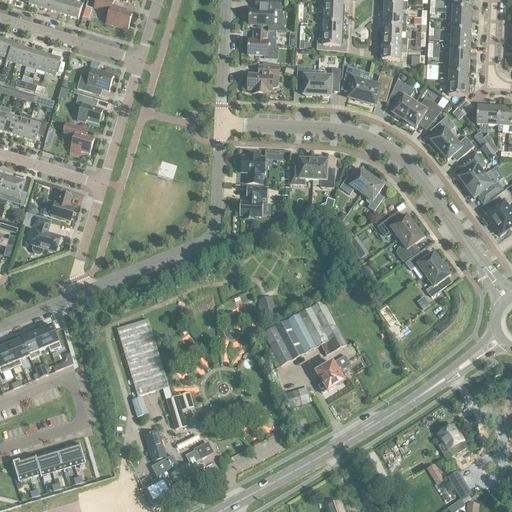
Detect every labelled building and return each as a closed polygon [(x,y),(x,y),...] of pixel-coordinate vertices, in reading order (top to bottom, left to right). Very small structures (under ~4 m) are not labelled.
[(31,0),(30,4),(29,4),(29,6),(39,9),(41,0),(31,0)] [(41,0),(39,9),(49,12),(52,0),(41,0)] [(52,0),(49,12),(59,15),(63,0),(52,0)] [(65,0),(63,0),(59,15),(68,18),(73,2),(65,0)] [(127,31),(132,16),(126,14),(127,11),(112,7),(114,0),(113,0),(96,0),(96,1),(94,9),(110,14),(106,25),(127,31)] [(467,0),(453,0),(453,6),(449,6),(448,10),(453,10),(470,11),(471,6),(473,6),(473,0),(467,0)] [(257,12),(250,12),(250,26),(274,28),(275,11),(281,12),(282,3),(258,1),(257,12)] [(83,5),(73,2),(68,18),(78,21),(83,5)] [(319,3),(319,7),(325,8),(324,15),(344,16),(344,9),(342,9),(343,5),(319,4),(319,3)] [(385,11),(385,17),(405,18),(405,12),(410,12),(410,8),(388,7),(387,12),(385,11)] [(89,20),(92,9),(86,8),(83,18),(89,20)] [(453,10),(452,21),(472,22),(472,16),(470,16),(470,11),(453,10)] [(319,20),(319,25),(341,26),(342,21),(344,22),(344,16),(324,15),(324,21),(319,20)] [(410,19),(405,18),(385,17),(385,24),(387,24),(386,28),(409,29),(410,19)] [(452,21),(452,32),(468,32),(469,32),(470,28),(472,28),(472,22),(452,21)] [(319,25),(319,30),(324,30),(323,36),(343,37),(343,31),(341,31),(341,26),(319,25)] [(384,33),(384,39),(404,40),(404,33),(409,33),(409,29),(386,28),(386,33),(384,33)] [(446,36),(446,29),(434,29),(435,37),(446,36)] [(447,31),(447,35),(448,36),(451,36),(451,42),(471,43),(471,37),(469,37),(469,32),(468,32),(452,32),(447,31)] [(249,42),(248,56),(267,57),(268,49),(275,50),(276,35),(254,34),(254,42),(249,42)] [(317,44),(317,52),(337,53),(337,48),(340,48),(341,43),(343,43),(343,37),(323,36),(323,43),(318,43),(317,44)] [(404,40),(384,39),(384,45),(386,45),(385,50),(411,51),(411,40),(404,40)] [(12,44),(2,41),(0,46),(0,57),(6,60),(7,60),(11,46),(12,44)] [(446,51),(446,53),(451,53),(468,54),(468,49),(470,49),(471,43),(451,42),(451,49),(448,49),(446,51)] [(7,60),(6,60),(6,62),(16,65),(21,49),(11,46),(7,60)] [(21,49),(16,65),(26,68),(30,52),(21,49)] [(383,55),(383,63),(391,63),(391,61),(402,62),(403,55),(410,55),(411,51),(385,50),(385,55),(383,55)] [(40,55),(30,52),(26,68),(35,71),(40,55)] [(446,53),(446,55),(448,57),(450,57),(450,64),(470,65),(470,58),(468,58),(468,54),(451,53),(446,53)] [(40,55),(35,71),(45,74),(50,58),(40,55)] [(60,61),(50,58),(45,74),(55,77),(60,61)] [(445,70),(445,75),(450,75),(467,76),(467,71),(469,71),(470,65),(450,64),(450,71),(445,70)] [(249,77),(248,83),(247,83),(246,88),(248,89),(248,91),(254,91),(254,95),(268,96),(268,92),(272,92),(272,89),(275,89),(276,89),(277,88),(278,86),(278,83),(279,68),(259,67),(259,77),(249,77)] [(298,69),(297,83),(304,83),(303,96),(305,96),(306,98),(310,98),(312,97),(317,97),(318,77),(304,77),(305,70),(298,69)] [(362,104),(367,84),(361,82),(359,78),(360,72),(348,69),(344,82),(353,84),(349,99),(355,101),(355,102),(362,104)] [(93,88),(103,91),(109,93),(113,77),(92,71),(90,78),(82,75),(77,90),(91,94),(93,88)] [(332,78),(318,77),(317,97),(322,97),(323,99),(328,99),(329,98),(331,98),(331,85),(339,85),(340,71),(332,71),(332,78)] [(445,75),(445,79),(449,79),(449,86),(469,87),(469,80),(467,80),(467,76),(450,75),(445,75)] [(367,84),(362,104),(369,106),(369,105),(376,107),(379,93),(381,92),(388,94),(392,81),(380,77),(378,83),(374,86),(367,84)] [(398,82),(392,96),(401,101),(392,114),(404,122),(415,105),(411,102),(410,98),(414,92),(398,82)] [(469,87),(449,86),(448,97),(466,98),(466,92),(468,93),(469,87)] [(90,108),(92,101),(78,96),(75,106),(82,108),(78,122),(85,124),(86,122),(99,126),(100,122),(102,122),(104,116),(102,115),(103,112),(90,108)] [(37,98),(35,105),(42,107),(44,100),(37,98)] [(461,112),(470,104),(466,99),(456,108),(461,112)] [(420,108),(415,105),(404,122),(416,129),(424,116),(433,122),(443,111),(428,101),(424,102),(420,108)] [(474,109),(470,104),(461,112),(465,117),(474,109)] [(488,126),(489,107),(483,106),(483,108),(477,108),(476,126),(488,126)] [(495,107),(489,107),(488,126),(498,127),(499,109),(495,109),(495,107)] [(0,108),(0,132),(3,134),(8,117),(2,115),(4,109),(0,108)] [(498,127),(498,132),(503,132),(503,127),(509,127),(510,108),(504,108),(504,110),(499,109),(498,127)] [(20,115),(19,120),(13,137),(24,140),(29,123),(30,119),(31,118),(20,115)] [(19,120),(8,117),(3,134),(13,137),(19,120)] [(440,133),(436,137),(430,142),(432,143),(431,145),(434,148),(436,148),(439,152),(453,139),(449,134),(455,128),(446,118),(435,127),(440,133)] [(30,119),(29,123),(24,140),(35,143),(38,132),(41,133),(44,134),(47,124),(30,119)] [(82,136),(84,130),(66,124),(63,136),(74,140),(70,154),(80,157),(81,153),(90,155),(94,140),(82,136)] [(487,136),(483,139),(487,145),(488,145),(495,155),(497,154),(497,153),(498,150),(487,136)] [(453,139),(439,152),(442,156),(442,157),(445,161),(446,160),(447,162),(457,153),(462,158),(474,148),(466,139),(458,145),(453,139)] [(467,172),(459,179),(460,180),(466,188),(467,189),(485,176),(481,170),(485,166),(477,154),(462,165),(467,172)] [(247,177),(246,185),(262,185),(262,175),(264,175),(264,160),(260,160),(261,157),(247,157),(246,159),(242,159),(242,174),(248,174),(248,177),(247,177)] [(297,171),(291,171),(290,186),(305,186),(305,181),(313,181),(314,161),(308,161),(307,160),(303,159),(301,161),(300,161),(299,169),(297,171)] [(314,161),(313,181),(319,182),(321,183),(320,189),(334,189),(334,177),(327,177),(328,162),(326,162),(325,161),(321,160),(319,162),(314,161)] [(353,182),(347,178),(340,189),(350,196),(354,190),(361,195),(372,179),(367,176),(367,174),(363,172),(362,172),(361,171),(353,182)] [(485,176),(467,189),(474,199),(475,200),(479,197),(480,199),(479,200),(483,206),(504,191),(490,173),(485,176)] [(0,199),(6,202),(8,197),(14,179),(8,177),(7,179),(3,177),(0,186),(0,199)] [(8,197),(6,202),(17,205),(23,207),(27,194),(21,192),(24,184),(19,182),(19,180),(14,179),(8,197)] [(372,179),(361,195),(367,199),(366,201),(366,202),(367,203),(370,206),(368,209),(374,213),(382,202),(376,198),(384,187),(382,186),(382,185),(382,184),(378,182),(377,183),(372,179)] [(268,190),(247,189),(246,199),(248,199),(248,203),(240,203),(240,218),(244,218),(244,221),(255,222),(255,218),(262,219),(263,204),(262,204),(262,200),(267,200),(268,190)] [(492,201),(496,208),(490,213),(485,217),(491,225),(492,225),(494,226),(511,213),(506,206),(511,202),(511,199),(506,191),(492,201)] [(50,217),(69,223),(73,210),(67,208),(68,205),(71,198),(58,194),(55,205),(54,204),(50,217)] [(511,214),(511,213),(494,226),(495,228),(494,229),(500,238),(509,231),(511,234),(511,214)] [(33,218),(33,217),(26,215),(24,221),(31,223),(32,222),(33,218)] [(395,225),(391,219),(378,228),(384,237),(388,238),(392,235),(394,235),(395,235),(399,240),(415,228),(413,225),(414,224),(410,220),(409,219),(407,217),(395,225)] [(37,225),(36,231),(31,246),(33,247),(32,251),(34,254),(38,256),(42,254),(43,250),(55,253),(59,238),(47,234),(50,223),(33,218),(32,223),(37,225)] [(18,229),(9,226),(7,231),(16,234),(18,229)] [(415,228),(399,240),(402,245),(401,246),(401,248),(397,251),(397,254),(403,263),(416,254),(412,248),(423,239),(422,237),(422,235),(419,231),(417,230),(415,228)] [(354,250),(361,244),(357,238),(349,244),(354,250)] [(5,251),(4,257),(12,259),(14,253),(5,251)] [(426,258),(422,252),(405,264),(411,272),(416,268),(424,279),(426,277),(442,265),(442,264),(443,264),(439,259),(438,260),(434,254),(428,258),(426,258)] [(450,276),(442,265),(426,277),(433,287),(426,292),(431,299),(446,288),(444,284),(444,281),(450,276)] [(377,282),(374,278),(368,282),(371,286),(377,282)] [(198,296),(189,298),(191,305),(193,304),(196,313),(215,308),(212,299),(214,298),(213,293),(215,292),(213,285),(201,288),(202,290),(197,291),(198,296)] [(271,297),(268,298),(258,301),(264,320),(277,315),(271,297)] [(323,302),(263,335),(274,354),(271,355),(276,370),(321,346),(327,357),(347,346),(323,302)] [(427,302),(420,307),(423,311),(430,306),(427,302)] [(222,312),(225,318),(236,312),(233,306),(222,312)] [(388,308),(380,313),(390,327),(397,322),(388,308)] [(255,317),(249,321),(254,328),(259,324),(255,317)] [(148,321),(117,331),(138,398),(169,388),(148,321)] [(52,327),(42,331),(51,353),(62,348),(52,327)] [(42,331),(32,335),(41,357),(42,357),(40,352),(49,348),(51,353),(42,331)] [(32,335),(22,339),(23,340),(23,341),(31,361),(41,357),(32,335)] [(23,341),(13,345),(22,366),(20,362),(29,358),(31,361),(23,341)] [(13,345),(3,349),(12,371),(22,366),(13,345)] [(3,349),(0,349),(0,372),(1,375),(12,371),(3,349)] [(204,374),(209,367),(190,351),(184,358),(204,374)] [(248,367),(256,362),(252,355),(244,360),(248,367)] [(334,364),(316,374),(323,384),(322,384),(318,387),(323,394),(326,392),(327,391),(328,391),(335,386),(334,384),(343,379),(339,373),(351,366),(345,357),(334,364)] [(185,364),(178,368),(183,378),(190,374),(185,364)] [(49,376),(47,371),(38,375),(40,380),(49,376)] [(302,405),(299,392),(285,395),(288,409),(302,405)] [(143,398),(132,402),(137,419),(148,416),(143,398)] [(263,416),(266,411),(257,406),(254,412),(263,416)] [(452,428),(439,436),(444,444),(438,447),(447,462),(463,452),(458,445),(462,443),(452,428)] [(153,463),(166,458),(158,433),(145,438),(153,463)] [(181,471),(173,457),(152,468),(159,481),(163,478),(171,494),(179,490),(180,494),(190,489),(188,485),(197,480),(194,474),(205,468),(201,461),(214,454),(208,444),(195,451),(196,452),(186,457),(190,466),(181,471)] [(79,446),(69,449),(74,467),(85,464),(85,465),(86,464),(80,445),(79,445),(79,446)] [(69,449),(58,452),(63,470),(74,467),(69,449)] [(58,452),(47,456),(52,474),(63,470),(58,452)] [(36,457),(35,457),(35,458),(42,478),(42,477),(52,474),(47,456),(36,459),(36,457)] [(35,458),(25,461),(30,479),(41,476),(41,478),(42,478),(35,458)] [(25,461),(13,464),(19,483),(20,483),(19,482),(30,479),(25,461)] [(437,487),(444,482),(434,466),(427,470),(437,487)] [(458,472),(447,478),(461,501),(472,495),(458,472)] [(66,502),(56,504),(57,511),(64,511),(68,511),(66,502)]
